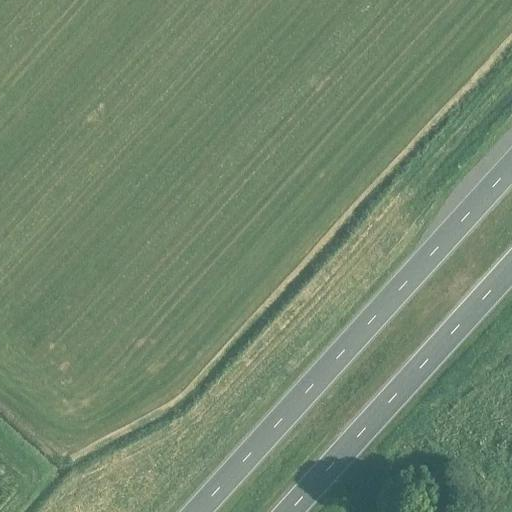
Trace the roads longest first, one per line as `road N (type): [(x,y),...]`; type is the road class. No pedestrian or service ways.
road 1 (trunk): [(511,168),(198,511)]
road 2 (trunk): [(294,511),(511,271)]
